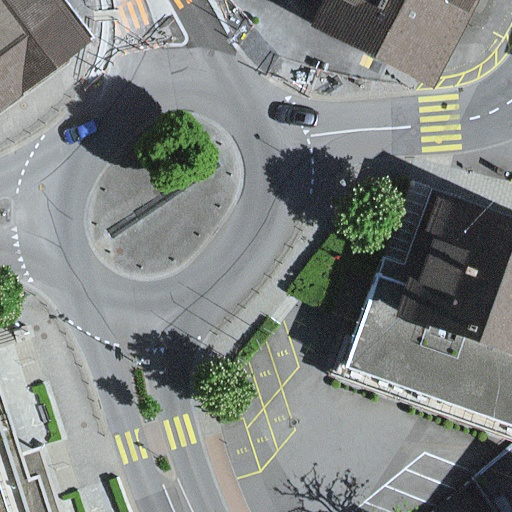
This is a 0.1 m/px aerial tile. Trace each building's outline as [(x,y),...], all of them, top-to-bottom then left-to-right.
[(0,0),(0,17),(21,0),(0,0)] [(85,35),(57,0),(21,0),(0,17),(0,63),(17,86),(85,35)] [(468,0),(321,0),(309,27),(430,83),(468,0)] [(0,98),(17,86),(0,63),(0,98)] [(511,206),(446,185),(408,173),(340,380),(511,435),(511,206)] [(0,511),(12,511),(0,472),(0,511)]
